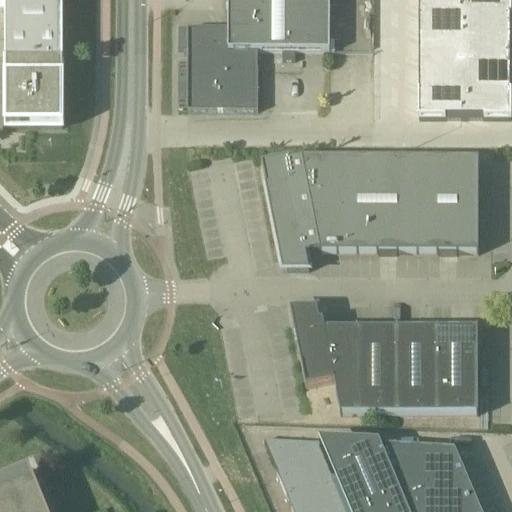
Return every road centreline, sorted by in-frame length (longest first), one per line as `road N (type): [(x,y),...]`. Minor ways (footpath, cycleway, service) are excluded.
road 1 (tertiary): [(120,177),(130,0)]
road 2 (tertiary): [(91,360),(144,425),(174,446)]
